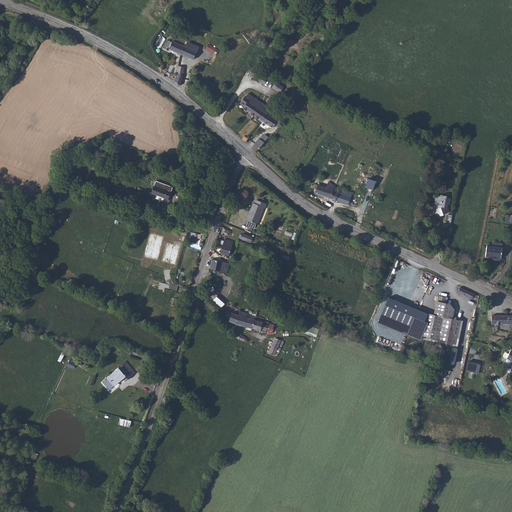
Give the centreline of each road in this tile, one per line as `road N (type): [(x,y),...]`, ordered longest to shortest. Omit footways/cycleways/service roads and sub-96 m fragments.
road 1 (unclassified): [(245,154),(310,208),(511,304)]
road 2 (unclassified): [(0,1),(116,52),(245,154)]
road 3 (unclassified): [(115,511),(193,292)]
road 4 (unclassified): [(193,292),(245,154)]
